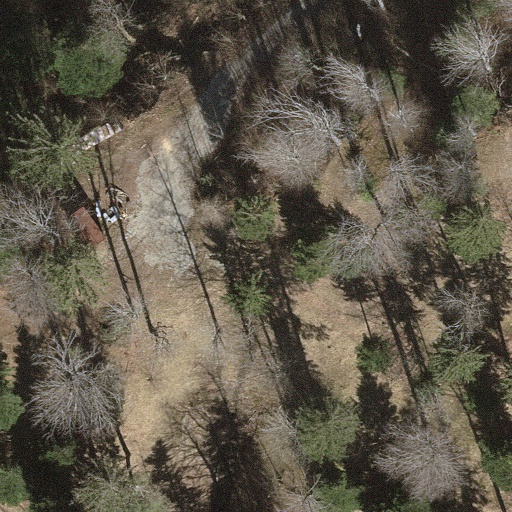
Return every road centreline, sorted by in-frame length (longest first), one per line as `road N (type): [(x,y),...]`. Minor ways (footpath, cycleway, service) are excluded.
road 1 (track): [(314,0),(216,104),(118,258)]
road 2 (track): [(118,258),(65,315),(35,324),(0,320)]
